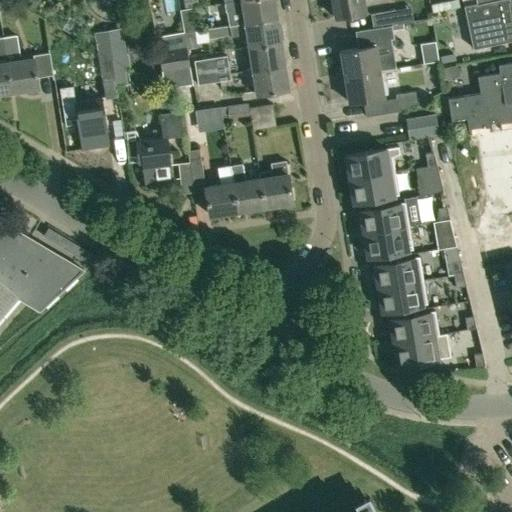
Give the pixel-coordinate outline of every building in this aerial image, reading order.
[(0,0),(0,8),(11,7),(10,0),(0,0)] [(229,24),(278,16),(275,0),(236,0),(225,2),(229,24)] [(364,0),(331,0),(334,17),(366,11),(364,0)] [(511,0),(492,0),(476,3),(464,5),(473,48),(511,39),(511,0)] [(184,31),(195,29),(191,7),(179,8),(184,31)] [(373,27),(407,22),(405,7),(371,13),(373,27)] [(248,45),(282,40),(278,16),(229,24),(208,27),(209,38),(246,32),(248,45)] [(158,54),(187,49),(199,47),(195,29),(184,31),(155,36),(158,54)] [(98,50),(112,58),(128,67),(131,69),(128,55),(125,34),(108,37),(109,43),(97,45),(98,50)] [(3,37),(12,91),(39,87),(34,56),(21,58),(17,35),(3,37)] [(3,37),(0,37),(0,92),(12,91),(3,37)] [(252,69),(285,63),(282,40),(248,45),(252,69)] [(378,58),(376,49),(376,44),(340,50),(344,76),(380,70),(396,67),(394,56),(378,58)] [(187,49),(158,54),(162,74),(191,69),(187,49)] [(112,58),(98,50),(99,60),(105,97),(118,95),(116,86),(112,58)] [(455,54),(440,56),(441,63),(456,60),(455,54)] [(221,80),(231,79),(227,55),(216,56),(221,80)] [(221,80),(216,56),(205,58),(209,82),(221,80)] [(112,58),(116,86),(131,83),(128,67),(112,58)] [(198,84),(209,82),(205,58),(194,60),(198,84)] [(499,72),(477,75),(480,93),(448,98),(451,120),(467,117),(469,134),(492,130),(491,122),(499,121),(500,129),(511,126),(511,61),(498,64),(499,72)] [(285,63),(252,69),(256,94),(290,89),(285,63)] [(191,69),(162,74),(165,92),(194,86),(191,69)] [(384,96),(383,91),(380,70),(344,76),(348,101),(384,96)] [(73,85),(60,87),(65,125),(78,123),(82,149),(83,149),(82,145),(108,141),(108,145),(110,145),(102,97),(76,101),(73,85)] [(366,116),(383,113),(399,110),(417,102),(415,90),(395,94),(396,98),(364,103),(366,116)] [(229,104),(230,113),(231,116),(243,115),(241,103),(229,104)] [(272,103),(249,107),(251,117),(274,114),(272,103)] [(163,136),(141,138),(136,130),(126,131),(129,163),(143,161),(146,186),(173,183),(167,136),(184,134),(181,112),(160,114),(163,136)] [(274,114),(251,117),(253,129),(276,125),(274,114)] [(406,119),(409,138),(438,133),(435,114),(406,119)] [(345,154),(349,178),(395,171),(392,156),(400,153),(399,146),(345,154)] [(200,149),(188,151),(193,185),(205,183),(200,149)] [(433,151),(425,152),(427,165),(436,163),(433,151)] [(293,200),(288,173),(286,160),(272,162),(273,170),(259,172),(260,178),(265,205),(293,200)] [(260,178),(245,180),(242,163),(230,165),(230,166),(237,209),(265,205),(260,178)] [(427,165),(429,177),(439,175),(436,163),(427,165)] [(210,214),(237,209),(230,166),(219,168),(221,184),(206,187),(210,214)] [(399,194),(395,171),(349,178),(353,202),(399,194)] [(360,209),(364,233),(409,225),(405,201),(360,209)] [(438,207),(440,219),(449,218),(446,206),(438,207)] [(449,218),(440,219),(442,232),(452,230),(449,218)] [(0,317),(18,297),(39,309),(84,269),(0,219),(0,317)] [(413,249),(409,225),(364,233),(368,256),(413,249)] [(378,287),(423,279),(419,256),(374,263),(378,287)] [(460,261),(452,262),(454,274),(463,273),(460,261)] [(466,285),(463,273),(454,274),(456,287),(466,285)] [(427,303),(423,279),(378,287),(382,311),(427,303)] [(389,318),(393,341),(439,334),(435,310),(389,318)] [(467,329),(476,328),(474,315),(465,317),(467,329)] [(447,332),(439,334),(393,341),(397,365),(451,356),(447,332)] [(474,354),(476,366),(485,365),(482,352),(474,354)]
